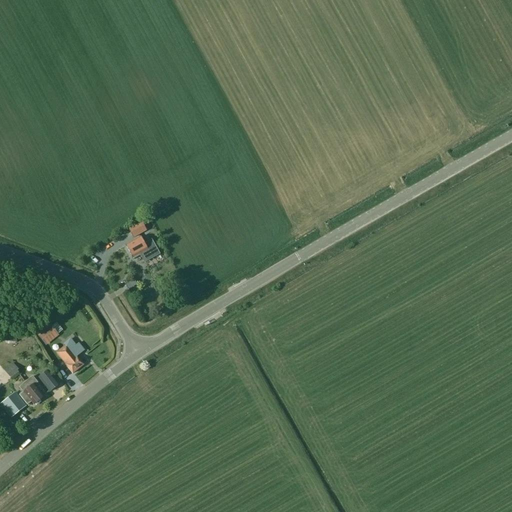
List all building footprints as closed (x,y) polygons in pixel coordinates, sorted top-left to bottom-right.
[(145,220),(153,217),(151,211),(143,214),(145,220)] [(147,230),(142,222),(129,230),(133,238),(147,230)] [(144,244),(141,237),(125,246),(133,259),(140,255),(144,263),(159,255),(151,240),(144,244)] [(38,336),(46,346),(58,335),(50,326),(38,336)] [(75,346),(71,341),(56,354),(65,365),(65,366),(72,374),(83,366),(76,358),(84,351),(78,344),(75,346)] [(3,371),(12,381),(20,375),(17,371),(18,370),(13,363),(3,371)] [(46,372),(37,379),(49,393),(58,386),(46,372)] [(31,402),(33,405),(43,398),(33,386),(37,383),(32,376),(18,387),(23,393),(19,395),(27,405),(31,402)] [(14,393),(0,404),(11,419),(25,407),(14,393)]
